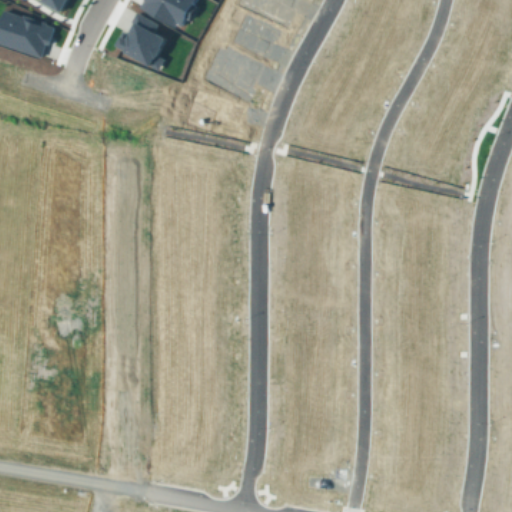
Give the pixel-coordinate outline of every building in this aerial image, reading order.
[(65,0),(61,8),(45,0),(65,0)] [(195,0),(183,24),(178,21),(176,25),(140,6),(143,0),(195,0)] [(237,2),(237,0),(293,0),(290,7),(294,9),(290,17),(289,16),(285,25),(237,2)] [(369,0),(419,0),(414,24),(395,19),(397,11),(368,4),(369,0)] [(231,39),(235,30),(234,30),(238,21),(231,18),(236,7),(271,23),(270,25),(280,30),(276,37),(277,37),(274,44),(270,42),(264,55),(231,39)] [(467,7),(511,16),(511,20),(510,27),(504,26),(503,32),(463,23),(467,7)] [(0,41),(0,20),(4,8),(56,25),(49,44),(45,43),(41,55),(0,41)] [(117,41),(124,29),(126,30),(140,9),(173,29),(159,52),(166,56),(158,67),(117,41)] [(359,16),(404,39),(398,52),(404,55),(398,67),(346,41),(359,16)] [(459,28),(505,42),(502,52),(498,51),(496,57),(454,44),(459,28)] [(203,77),(207,68),(203,66),(210,51),(214,53),(218,45),(222,47),(224,43),(260,61),(256,69),(257,69),(251,83),(250,82),(248,85),(252,87),(248,97),(231,89),(231,90),(203,77)] [(329,68),(334,59),(332,59),(336,51),(339,53),(343,45),(386,69),(378,82),(382,84),(376,94),(329,68)] [(451,48),(499,68),(490,88),(447,70),(449,63),(445,61),(451,48)] [(440,70),(482,94),(476,106),(473,104),(471,108),(431,85),(440,70)] [(324,93),(327,89),(322,86),(328,75),(370,98),(363,112),(364,112),(359,122),(343,113),(347,105),(324,93)] [(196,87),(245,102),(241,116),(245,117),(240,135),(188,119),(191,110),(186,108),(190,94),(193,95),(196,87)] [(430,90),(472,112),(466,122),(463,120),(461,125),(422,104),(430,90)] [(183,150),(232,155),(231,169),(225,168),(224,181),(227,182),(226,193),(202,191),(203,184),(188,182),(190,163),(181,162),(183,150)] [(388,219),(387,194),(417,194),(417,199),(426,199),(426,194),(438,194),(438,218),(388,219)] [(174,198),(223,198),(223,218),(228,218),(228,231),(175,231),(174,221),(170,221),(170,206),(174,206),(174,198)] [(437,219),(407,214),(405,232),(397,231),(392,261),(429,267),(430,260),(436,261),(440,238),(434,237),(437,219)] [(177,236),(228,237),(228,250),(223,250),(223,276),(183,275),(183,271),(177,271),(177,263),(173,263),(173,247),(177,247),(177,236)] [(511,298),(511,252),(464,245),(461,269),(454,268),(451,288),(511,298)] [(172,281),(223,282),(223,297),(227,297),(227,305),(226,305),(226,315),(174,314),(174,294),(172,294),(172,281)] [(352,318),(350,315),(362,306),(344,283),(282,332),(302,357),(352,318)] [(179,318),(230,318),(230,333),(222,333),(222,348),(187,348),(187,330),(179,330),(179,318)] [(174,356),(224,356),(224,373),(227,373),(227,388),(174,388),(175,378),(169,378),(169,365),(174,365),(174,356)] [(179,396),(228,399),(227,414),(220,414),(219,429),(186,427),(187,409),(178,409),(179,396)] [(169,431),(164,467),(220,476),(223,454),(219,454),(221,438),(169,431)]
